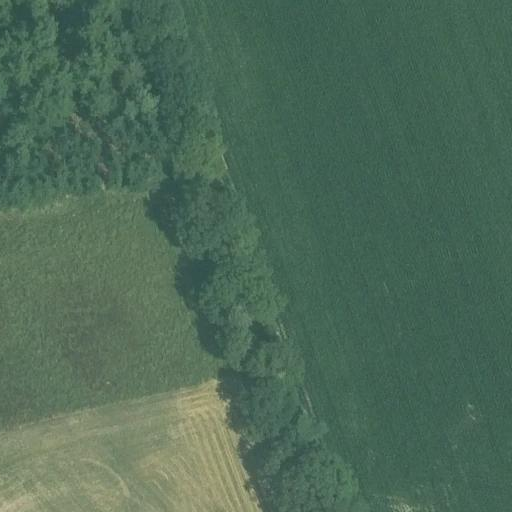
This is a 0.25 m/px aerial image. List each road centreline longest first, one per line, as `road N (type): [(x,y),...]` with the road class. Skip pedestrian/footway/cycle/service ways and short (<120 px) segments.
road 1 (unclassified): [(315,511),(133,0)]
road 2 (track): [(165,89),(0,165)]
